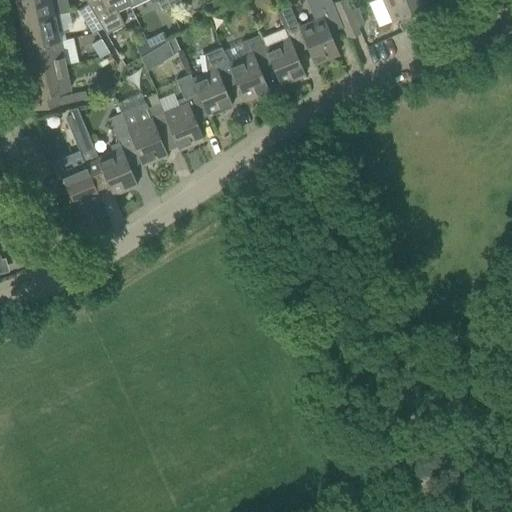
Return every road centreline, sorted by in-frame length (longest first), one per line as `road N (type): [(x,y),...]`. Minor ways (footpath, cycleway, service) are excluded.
road 1 (residential): [(66,279),(329,107),(481,39)]
road 2 (residential): [(66,279),(0,72)]
